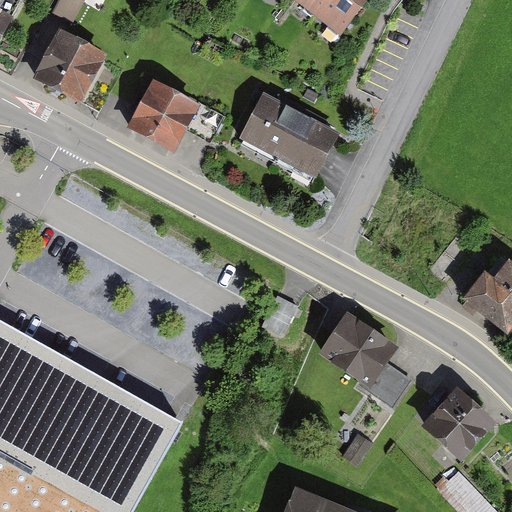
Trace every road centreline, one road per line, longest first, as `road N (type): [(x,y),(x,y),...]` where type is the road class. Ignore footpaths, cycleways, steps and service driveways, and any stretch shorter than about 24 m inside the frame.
road 1 (tertiary): [(0,97),(326,270)]
road 2 (residential): [(460,0),(326,270)]
road 3 (tertiary): [(326,270),(465,348),(511,388)]
